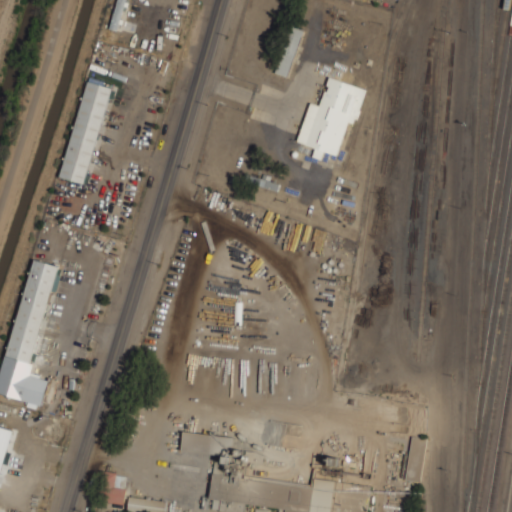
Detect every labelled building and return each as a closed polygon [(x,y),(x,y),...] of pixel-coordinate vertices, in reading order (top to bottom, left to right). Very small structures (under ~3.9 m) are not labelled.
[(276,74),(291,77),(301,29),(286,25),(276,74)] [(366,88),(329,78),(321,105),(309,102),(298,142),(316,147),(313,157),(322,159),(324,152),(338,156),(348,121),(356,124),(366,88)] [(61,177),(86,184),(110,89),(86,82),(61,177)] [(0,385),(0,394),(43,405),(49,379),(31,374),(36,353),(35,353),(50,290),(56,292),(62,267),(30,259),(0,385)] [(182,451),(222,455),(221,462),(231,464),(234,437),(184,431),(182,451)] [(420,482),(428,439),(413,436),(405,479),(420,482)] [(215,473),(243,475),(244,459),(232,458),(232,464),(216,463),(215,473)] [(125,503),(127,474),(105,473),(104,502),(125,503)] [(285,511),(366,511),(368,494),(335,489),(336,481),(315,478),(314,487),(213,474),(210,499),(214,500),(212,510),(225,511),(243,511),(245,503),(285,509),(285,511)] [(166,511),(167,500),(129,498),(127,511),(166,511)]
